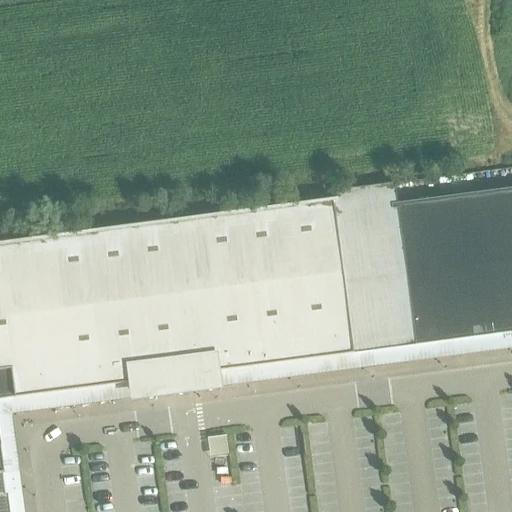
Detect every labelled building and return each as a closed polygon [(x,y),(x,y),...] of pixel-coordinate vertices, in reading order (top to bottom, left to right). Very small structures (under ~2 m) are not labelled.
[(337,202),(333,202),(335,217),(351,340),(354,356),(415,348),(511,335),(511,191),(397,206),(395,191),(394,185),(387,186),(374,188),(355,190),(338,192),(339,202),(337,202)] [(354,356),(351,340),(333,202),(0,246),(0,374),(10,373),(14,401),(354,356)] [(0,476),(5,476),(0,437),(0,402),(14,401),(10,373),(0,374),(0,476)] [(231,436),(217,436),(216,454),(230,454),(231,436)] [(9,511),(5,476),(0,476),(0,511),(9,511)]
